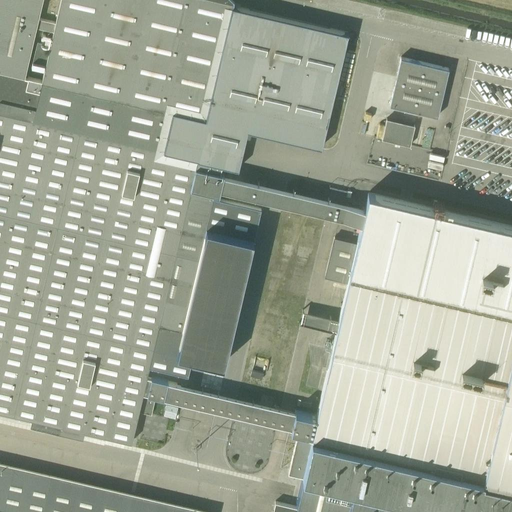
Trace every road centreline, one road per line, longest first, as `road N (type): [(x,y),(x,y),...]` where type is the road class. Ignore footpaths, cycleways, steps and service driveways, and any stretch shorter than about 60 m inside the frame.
road 1 (unknown): [(342,169),(265,483),(214,477)]
road 2 (unknown): [(214,477),(281,193),(302,173),(342,169)]
road 3 (unknown): [(214,477),(0,425)]
road 4 (unknown): [(461,119),(443,193),(342,169)]
road 5 (unknown): [(380,27),(342,169)]
